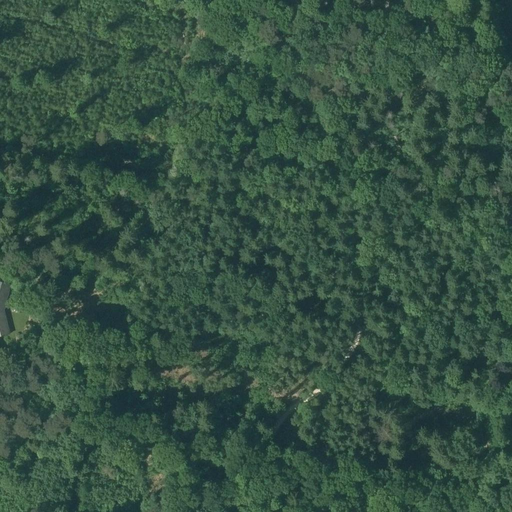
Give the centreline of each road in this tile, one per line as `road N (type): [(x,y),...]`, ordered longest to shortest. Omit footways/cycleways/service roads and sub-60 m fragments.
road 1 (unknown): [(257,468),(281,408),(329,385),(358,339),(347,86),(366,28),(392,0)]
road 2 (track): [(64,511),(79,454),(97,436),(450,511)]
road 3 (track): [(468,511),(508,362)]
road 4 (unknown): [(257,468),(255,474),(335,490),(359,511)]
